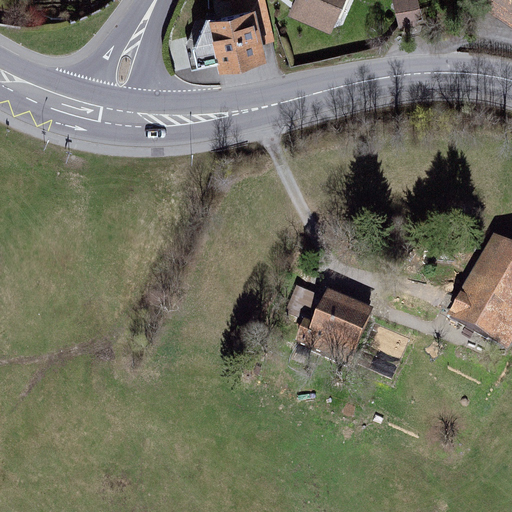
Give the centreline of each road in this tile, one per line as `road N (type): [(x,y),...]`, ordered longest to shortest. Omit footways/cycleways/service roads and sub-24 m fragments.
road 1 (secondary): [(511,84),(388,81),(240,116),(111,115)]
road 2 (tertiary): [(111,115),(130,49),(156,0)]
